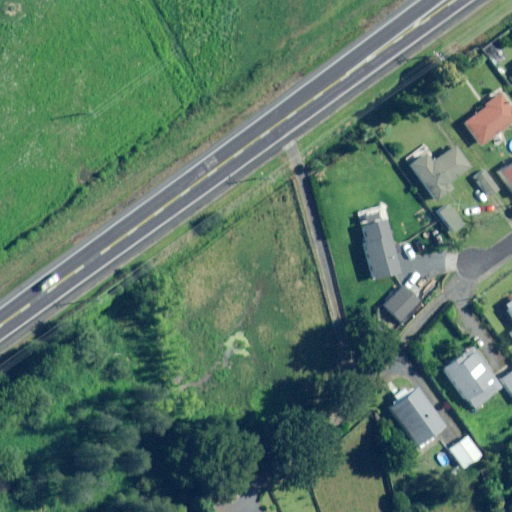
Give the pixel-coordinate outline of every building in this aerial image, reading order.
[(511,119),(511,113),(497,94),(458,122),(477,147),(511,119)] [(465,169),(449,147),(433,159),(427,149),(404,165),(431,202),(449,189),(445,183),(465,169)] [(511,161),(496,173),(511,195),(511,161)] [(495,190),(480,172),(469,181),(484,199),(495,190)] [(459,225),(444,206),(434,213),(449,233),(459,225)] [(396,274),(382,221),(358,228),(363,243),(360,244),(370,281),(396,274)] [(418,308),(414,304),(415,302),(400,286),(380,306),(395,322),(400,317),(404,321),(418,308)] [(511,297),(500,306),(511,322),(511,329),(507,333),(511,339),(511,297)] [(498,389),(467,348),(439,370),(469,410),(498,389)] [(511,366),(496,378),(511,399),(511,366)] [(387,404),(389,407),(385,409),(417,450),(430,440),(427,437),(440,427),(411,389),(409,391),(407,389),(402,392),(399,388),(388,397),(391,400),(387,404)] [(482,461),(479,457),(465,437),(446,450),(461,470),(469,464),(472,468),(482,461)]
